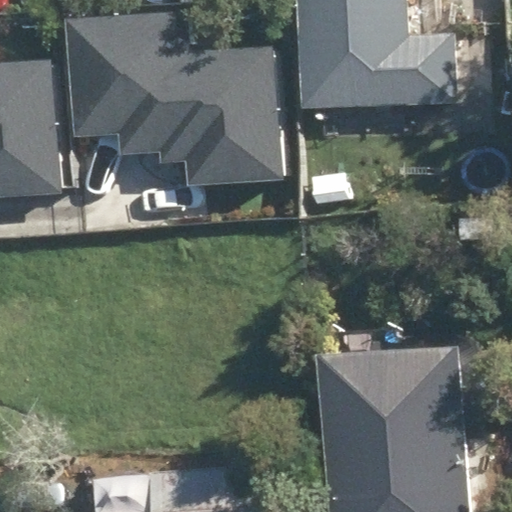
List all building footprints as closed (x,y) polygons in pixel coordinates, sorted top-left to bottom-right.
[(423,0),(318,0),(321,95),(467,92),(466,26),(424,27),(423,0)] [(203,2),(83,9),(90,126),(135,124),(136,139),(176,137),(176,152),(200,151),(202,174),(292,169),(285,39),(205,44),(203,2)] [(0,188),(70,185),(63,55),(0,58),(0,188)] [(476,224),(476,246),(502,245),(502,224),(476,224)] [(345,358),(350,511),(490,511),(484,355),(345,358)] [(167,481),(169,511),(297,511),(295,471),(167,481)]
